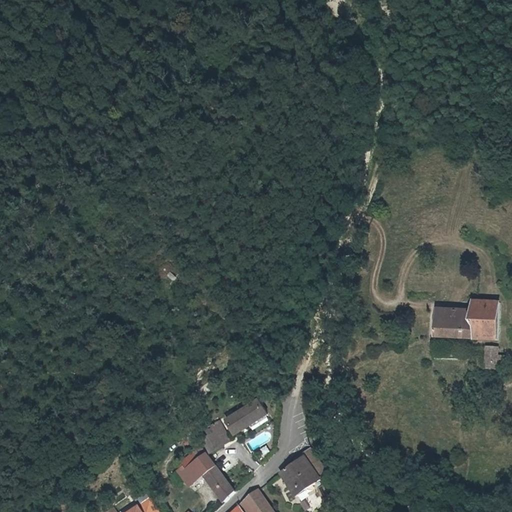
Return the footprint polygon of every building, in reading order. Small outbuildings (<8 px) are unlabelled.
[(163,279),(167,280),(170,280),(173,278),(176,281),(179,277),(176,274),(176,271),(175,267),(173,265),(170,263),(167,262),(164,263),(161,265),(159,267),(158,271),(159,274),(160,277),(163,279)] [(436,338),(499,339),(501,302),(474,302),(474,312),(437,311),(436,338)] [(489,346),(488,368),(499,368),(500,347),(489,346)] [(236,435),(270,415),(261,399),(227,420),(236,435)] [(215,433),(220,439),(229,434),(221,421),(212,426),(215,433)] [(220,439),(215,433),(204,440),(210,451),(211,453),(224,446),(220,439)] [(381,448),(375,443),(371,447),(376,452),(381,448)] [(184,470),(208,453),(203,446),(179,464),(182,467),(184,470)] [(307,457),(320,475),(325,471),(328,469),(312,448),(305,453),(307,456),(307,457)] [(178,469),(186,480),(190,477),(195,484),(204,476),(226,503),(237,492),(208,453),(184,470),(182,467),(178,469)] [(320,475),(307,457),(284,473),(291,485),(288,487),(297,498),(323,479),(320,475)] [(357,482),(363,479),(357,469),(351,473),(357,482)] [(320,475),(323,479),(328,475),(325,471),(320,475)] [(190,477),(186,480),(191,486),(195,484),(190,477)] [(332,498),(326,486),(320,489),(325,501),(332,498)] [(275,511),(261,490),(248,499),(257,511),(275,511)] [(131,511),(161,511),(152,498),(131,511)] [(236,511),(257,511),(248,499),(241,506),(242,507),(236,511)]
